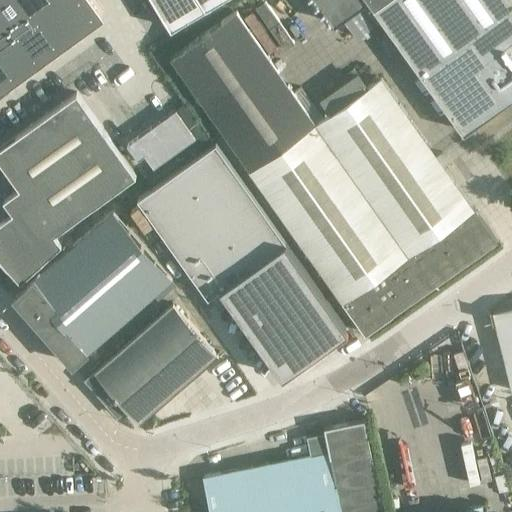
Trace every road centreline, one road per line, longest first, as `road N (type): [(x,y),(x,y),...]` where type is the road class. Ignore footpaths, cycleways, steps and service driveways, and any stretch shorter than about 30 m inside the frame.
road 1 (unclassified): [(511,265),(323,388),(140,457)]
road 2 (unclassified): [(140,457),(102,446),(0,324)]
road 3 (unknown): [(473,292),(511,427)]
